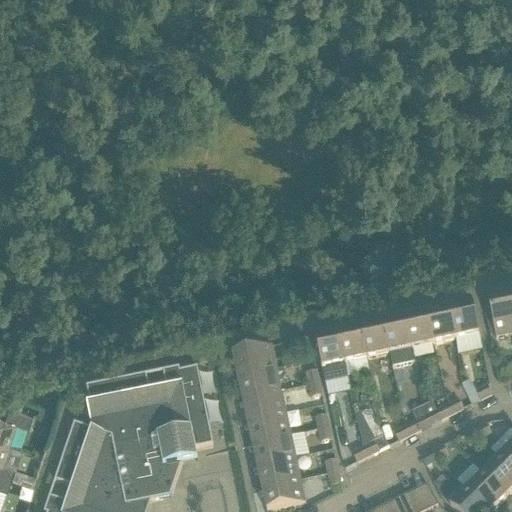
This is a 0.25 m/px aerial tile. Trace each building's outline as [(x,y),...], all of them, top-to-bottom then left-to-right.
[(511,337),(511,301),(511,297),(488,302),(496,341),(511,337)] [(479,337),(472,306),(449,311),(456,342),(479,337)] [(456,342),(449,311),(427,315),(434,347),(456,342)] [(434,347),(427,315),(405,320),(412,352),(434,347)] [(412,352),(405,320),(383,325),(389,357),(390,357),(393,371),(414,366),(411,352),(412,352)] [(389,357),(383,325),(360,330),(367,362),(389,357)] [(367,362),(360,330),(338,335),(345,366),(367,362)] [(338,335),(315,340),(325,388),(348,383),(345,366),(338,335)] [(312,354),(309,341),(299,343),(302,356),(312,354)] [(276,372),(272,350),(271,349),(233,358),(238,381),(276,372)] [(140,511),(142,506),(171,500),(182,466),(198,463),(196,453),(213,449),(197,371),(180,375),(179,371),(163,375),(167,393),(150,396),(146,378),(86,390),(90,408),(87,408),(92,432),(74,426),(45,511),(140,511)] [(281,395),(276,372),(238,381),(243,403),(281,395)] [(306,376),(309,389),(319,387),(316,374),(306,376)] [(322,399),(319,387),(309,389),(311,401),(322,399)] [(492,398),(487,389),(476,394),(481,404),(492,398)] [(286,417),(281,395),(243,403),(248,425),(286,417)] [(422,424),(437,410),(430,402),(415,416),(422,424)] [(464,412),(459,403),(448,409),(452,418),(464,412)] [(16,424),(29,428),(33,416),(9,408),(5,419),(0,417),(0,440),(10,444),(16,424)] [(452,418),(448,409),(436,414),(441,424),(452,418)] [(291,439),(286,417),(248,425),(252,448),(291,439)] [(316,421),(318,433),(329,431),(326,419),(316,421)] [(421,434),(416,424),(405,430),(410,439),(421,434)] [(491,437),(487,428),(475,433),(480,443),(491,437)] [(410,439),(405,430),(394,436),(398,445),(410,439)] [(331,443),(329,431),(318,433),(321,446),(331,443)] [(480,443),(475,433),(464,439),(469,448),(480,443)] [(296,462),(291,439),(252,448),(257,470),(296,462)] [(3,464),(10,444),(0,440),(0,475),(12,480),(16,468),(3,464)] [(384,441),(363,451),(368,460),(389,450),(384,441)] [(448,459),(444,449),(432,455),(437,464),(448,459)] [(511,449),(499,462),(511,474),(511,449)] [(368,460),(363,451),(352,457),(357,466),(368,460)] [(437,464),(432,455),(421,460),(426,470),(437,464)] [(301,484),(296,462),(257,470),(262,492),(301,484)] [(511,494),(511,474),(499,462),(483,477),(505,501),(511,494)] [(325,466),(328,478),(338,476),(336,463),(325,466)] [(0,488),(8,491),(12,480),(0,475),(0,488)] [(341,488),(339,477),(338,476),(328,478),(331,490),(341,488)] [(493,511),(505,501),(483,477),(466,493),(484,511),(493,511)] [(281,511),(306,507),(301,487),(301,484),(262,492),(266,511),(281,511)] [(430,511),(438,508),(427,487),(416,493),(425,511),(430,511)] [(425,511),(416,493),(405,498),(411,511),(425,511)] [(451,511),(484,511),(466,493),(449,509),(451,511)] [(411,511),(405,498),(394,504),(397,511),(411,511)]
